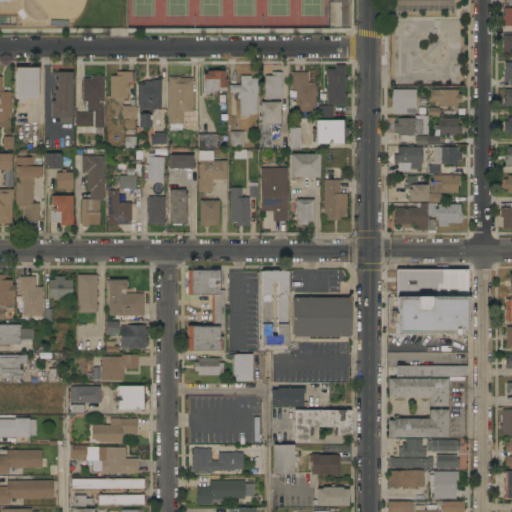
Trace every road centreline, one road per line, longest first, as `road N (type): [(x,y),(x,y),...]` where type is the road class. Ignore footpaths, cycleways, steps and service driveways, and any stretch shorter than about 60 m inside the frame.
road 1 (tertiary): [(370,511),(370,0)]
road 2 (residential): [(0,252),(486,252)]
road 3 (residential): [(0,48),(370,48)]
road 4 (residential): [(484,511),(486,252)]
road 5 (residential): [(166,511),(167,252)]
road 6 (residential): [(486,252),(484,0)]
